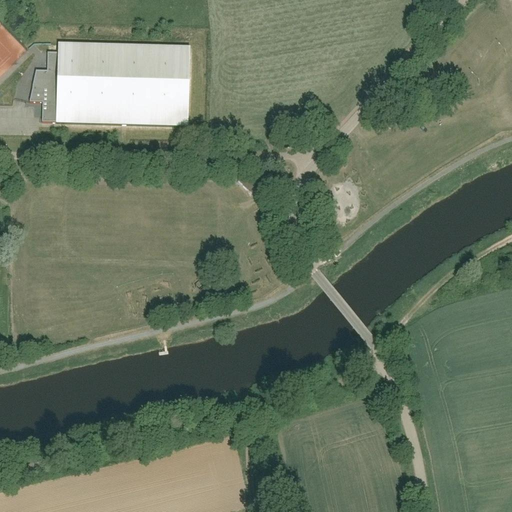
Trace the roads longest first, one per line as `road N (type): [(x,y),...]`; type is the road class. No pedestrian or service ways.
road 1 (track): [(379,356),(349,383),(0,475)]
road 2 (residential): [(328,149),(248,165),(0,155)]
road 3 (residential): [(328,149),(284,207),(287,235),(379,356)]
road 4 (residential): [(465,0),(328,149)]
road 5 (track): [(379,356),(441,277),(511,237)]
road 6 (unclassified): [(379,356),(410,428),(426,511)]
